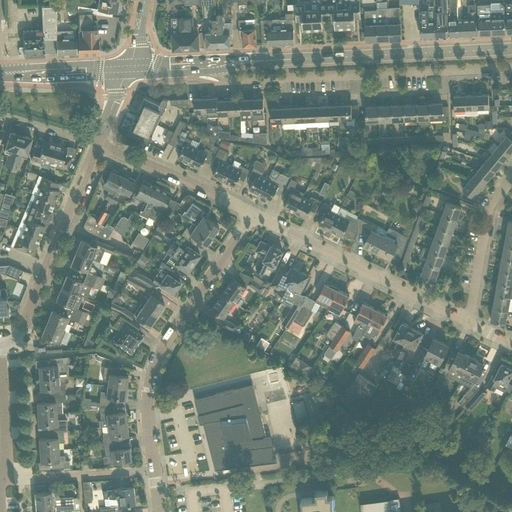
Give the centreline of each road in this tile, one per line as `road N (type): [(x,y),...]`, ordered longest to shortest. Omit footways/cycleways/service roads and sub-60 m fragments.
road 1 (residential): [(213,64),(229,80),(511,67)]
road 2 (tertiary): [(213,64),(511,49)]
road 3 (residential): [(153,473),(146,420),(153,362),(249,214)]
road 4 (residential): [(467,325),(249,214)]
road 5 (residential): [(0,342),(19,332),(95,143)]
road 6 (residential): [(249,214),(95,143)]
road 7 (residential): [(467,325),(490,204),(511,172)]
road 8 (residential): [(1,482),(153,473)]
road 9 (residential): [(1,482),(0,342)]
road 10 (tertiary): [(0,73),(129,69)]
